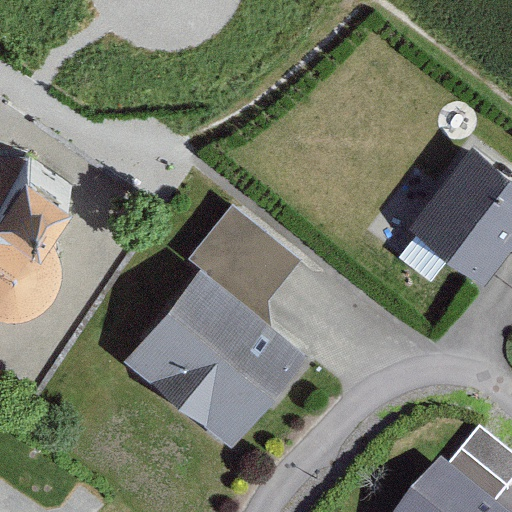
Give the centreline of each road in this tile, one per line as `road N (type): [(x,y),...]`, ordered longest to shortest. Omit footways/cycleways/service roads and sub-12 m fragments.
road 1 (track): [(0,76),(69,124),(124,143),(171,144),(231,129),(294,90),(357,0)]
road 2 (residential): [(511,418),(476,390),(416,388),(345,422),(267,495),(261,511)]
